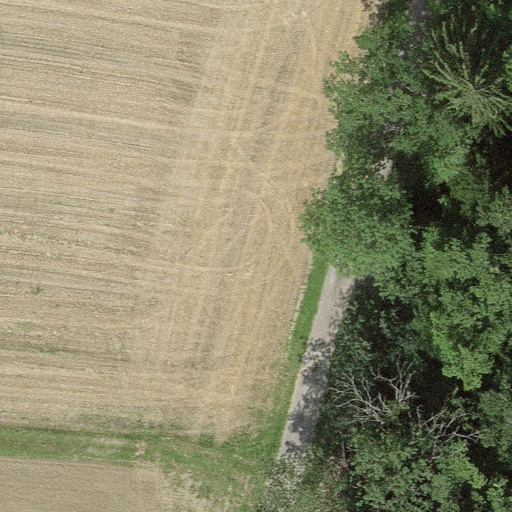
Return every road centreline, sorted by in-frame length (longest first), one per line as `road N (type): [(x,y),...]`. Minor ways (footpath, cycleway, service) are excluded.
road 1 (track): [(297,511),(333,416),(411,142),(440,0)]
road 2 (track): [(377,261),(511,374)]
